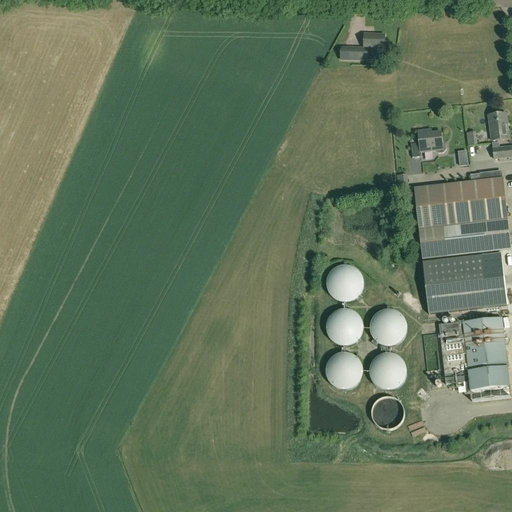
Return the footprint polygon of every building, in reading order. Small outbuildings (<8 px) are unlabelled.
[(363,34),(363,48),(340,47),(340,60),(368,61),(377,61),(378,51),(385,51),(385,34),(363,34)] [(510,140),(507,114),(490,117),(493,142),(510,140)] [(446,147),(443,144),(442,133),(429,134),(428,131),(419,132),(420,144),(411,145),(413,159),(422,158),(422,154),(433,152),(433,149),(435,149),(435,152),(439,155),(444,154),(447,151),(446,147)] [(493,145),(495,161),(511,158),(511,148),(501,150),(500,144),(493,145)] [(463,165),(471,165),(470,151),(462,152),(463,165)] [(480,174),(481,183),(504,180),(503,171),(480,174)] [(511,250),(504,180),(481,183),(415,190),(423,261),(511,250)] [(509,307),(502,255),(424,265),(430,316),(509,307)] [(360,273),(359,272),(357,270),(355,269),(353,268),(351,267),(349,267),(346,267),(344,267),(342,267),(340,268),(338,268),(336,269),(334,271),(332,272),(331,274),(329,276),(328,278),(328,280),(327,282),(327,285),(327,287),(327,289),(328,291),(329,293),(330,295),(331,297),(333,299),(334,300),(336,302),(338,303),(340,303),(343,304),(345,304),(347,304),(349,304),(352,303),(354,302),(356,301),(358,300),(359,298),(361,297),(362,295),(363,293),(364,291),(364,288),(364,286),(364,284),(364,282),(363,279),(363,277),(362,275),(360,273)] [(360,318),(358,316),(357,314),(355,313),(353,312),(350,311),(348,311),(346,311),(344,311),(341,311),(339,312),(337,313),(335,314),(333,315),(332,317),(330,319),(329,320),(328,323),(327,325),(327,327),(327,329),(327,332),(327,334),(328,336),(329,338),(330,340),(332,342),(333,343),(335,345),(337,346),(339,347),(341,347),(344,348),(346,348),(348,348),(351,347),(353,346),(355,345),(357,344),(358,343),(360,341),(361,339),(362,337),(363,335),(364,333),(364,330),(364,328),(364,326),(363,324),(362,321),(361,319),(360,318)] [(403,318),(402,316),(400,315),(398,314),(396,313),(394,312),(392,311),(389,311),(387,311),(385,312),(383,312),(381,313),(379,314),(377,316),(375,317),(374,319),(373,321),(372,323),(371,325),(370,327),(370,330),(370,332),(371,334),(372,336),(373,338),(374,340),(375,342),(377,344),(379,345),(381,346),(383,347),(385,348),(387,348),(389,348),(392,348),(394,347),(396,347),(398,346),(400,344),(402,343),(403,341),(405,339),(406,337),(407,335),(407,333),(407,331),(407,328),(407,326),(407,324),(406,322),(405,320),(403,318)] [(472,402),(511,397),(503,320),(440,327),(446,385),(470,382),(472,402)] [(359,361),(358,360),(356,358),(354,357),(352,356),(350,355),(348,355),(345,354),(343,355),(341,355),(339,356),(336,356),(334,358),(333,359),(331,361),(330,362),(328,364),(327,366),(327,369),(326,371),(326,373),(326,375),(327,378),(327,380),(328,382),(330,384),(331,386),(333,387),(335,388),(337,390),(339,390),(341,391),(343,391),(345,392),(348,391),(350,391),(352,390),(354,389),(356,388),(358,386),(359,385),(361,383),(362,381),(362,379),(363,376),(363,374),(363,372),(363,370),(362,367),(362,365),(361,363),(359,361)] [(403,361),(402,360),(400,358),(398,357),(396,356),(394,355),(392,355),(389,355),(387,355),(385,355),(383,356),(380,357),(378,358),(377,359),(375,361),(374,362),(372,364),(371,366),(371,369),(370,371),(370,373),(370,375),(371,378),(371,380),(372,382),(374,384),(375,386),(377,387),(379,389),(380,390),(383,391),(385,391),(387,392),(389,392),(392,391),(394,391),(396,390),(398,389),(400,388),(402,386),(403,385),(405,383),(406,381),(407,379),(407,377),(407,374),(407,372),(407,370),(406,367),(406,365),(405,363),(403,361)] [(403,403),(402,401),(400,399),(398,398),(396,397),(394,396),(392,396),(389,396),(387,396),(385,396),(383,397),(380,398),(378,399),(377,400),(375,402),(374,404),(372,406),(371,408),(371,410),(370,412),(370,414),(370,417),(371,419),(371,421),(372,423),(374,425),(375,427),(377,428),(378,430),(380,431),(383,432),(385,432),(387,433),(389,433),(392,433),(394,432),(396,431),(398,430),(400,429),(402,428),(403,426),(405,424),(406,422),(406,420),(407,418),(407,415),(407,413),(407,411),(406,409),(406,407),(405,405),(403,403)] [(334,421),(334,403),(320,402),(320,422),(319,422),(319,427),(324,428),(324,421),(334,421)]
